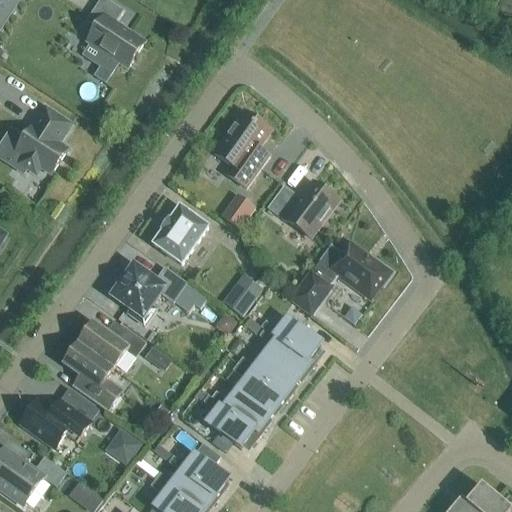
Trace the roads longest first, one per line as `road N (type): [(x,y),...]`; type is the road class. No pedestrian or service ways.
road 1 (residential): [(0,397),(238,64),(297,107),(359,170),(415,247),(427,279),(422,301)]
road 2 (residential): [(422,301),(255,511)]
